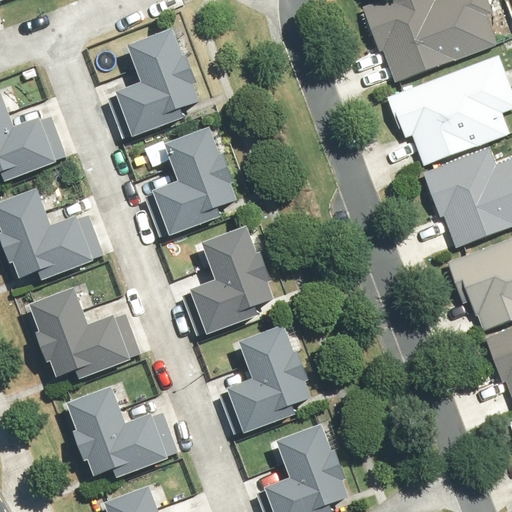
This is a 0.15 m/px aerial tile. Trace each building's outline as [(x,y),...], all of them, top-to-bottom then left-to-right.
[(0,0),(0,11),(32,0),(31,0),(0,0)] [(398,0),(374,9),(403,82),(500,44),(490,19),(502,15),(495,0),(452,0),(442,4),(440,0),(398,0)] [(119,97),(135,137),(207,109),(175,30),(130,47),(146,87),(119,97)] [(511,72),(507,59),(393,97),(409,142),(418,139),(427,165),(509,137),(502,116),(511,112),(511,72)] [(8,92),(0,95),(0,180),(11,176),(14,185),(69,165),(52,121),(23,132),(8,92)] [(162,194),(177,234),(249,206),(218,127),(173,144),(188,184),(162,194)] [(432,175),(461,247),(511,226),(511,164),(500,169),(492,151),(432,175)] [(44,192),(0,208),(28,283),(47,276),(50,285),(104,265),(88,221),(58,232),(44,192)] [(199,302),(214,342),(286,314),(255,235),(210,252),(225,292),(199,302)] [(511,245),(454,265),(470,310),(479,307),(488,333),(511,325),(511,245)] [(83,290),(39,306),(67,381),(86,374),(89,383),(144,363),(127,319),(98,330),(83,290)] [(233,398),(249,438),(321,410),(290,330),(244,348),(260,388),(233,398)] [(511,336),(497,342),(511,380),(511,336)] [(118,390),(75,406),(103,481),(121,474),(125,483),(179,463),(163,419),(133,430),(118,390)] [(276,494),(282,511),(348,511),(363,506),(332,427),(287,444),(302,484),(276,494)] [(167,511),(159,488),(115,505),(117,511),(167,511)]
